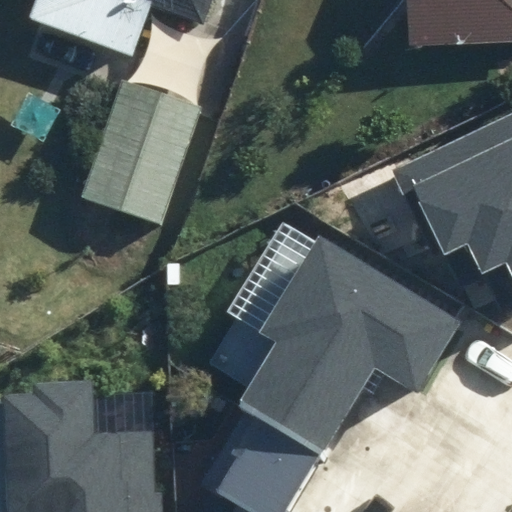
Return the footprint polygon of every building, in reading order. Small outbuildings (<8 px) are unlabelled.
[(234,0),(48,0),(42,21),(150,56),(165,8),(226,28),(234,0)] [(511,50),(511,0),(422,0),(424,53),(511,50)] [(221,101),(132,72),(91,198),(180,227),(221,101)] [(511,138),(415,180),(447,252),(498,229),(511,262),(511,138)] [(446,406),(489,322),(327,239),(220,446),(322,499),(386,375),(446,406)] [(164,511),(162,416),(132,417),(131,371),(25,373),(28,511),(164,511)] [(405,511),(294,511),(269,495),(257,511),(425,511),(411,503),(405,511)]
